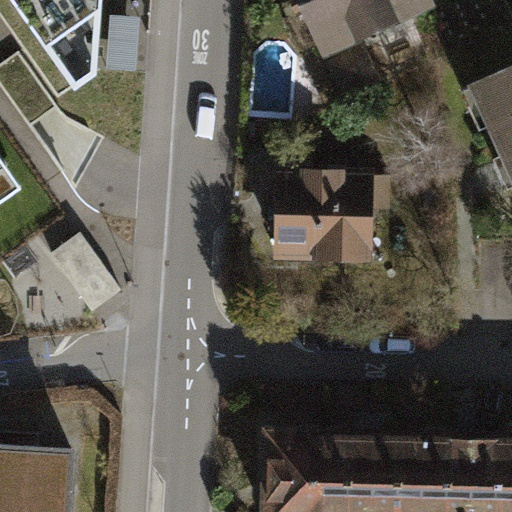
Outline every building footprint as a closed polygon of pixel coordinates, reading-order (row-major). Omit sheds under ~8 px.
[(14,0),(77,86),(97,73),(102,0),(14,0)] [(429,0),(428,0),(305,0),(327,47),(429,0)] [(511,66),(477,83),(511,159),(511,66)] [(385,207),(385,174),(370,174),(370,172),(283,171),(282,253),(368,255),(369,207),(385,207)] [(21,258),(39,322),(123,299),(105,235),(21,258)] [(323,511),(325,432),(271,431),(268,511),(323,511)] [(373,511),(375,433),(325,432),(323,511),(373,511)] [(423,511),(425,434),(375,433),(373,511),(423,511)] [(473,511),(475,435),(425,434),(423,511),(473,511)] [(511,511),(511,436),(475,435),(473,511),(511,511)] [(68,511),(73,449),(0,444),(0,511),(68,511)]
